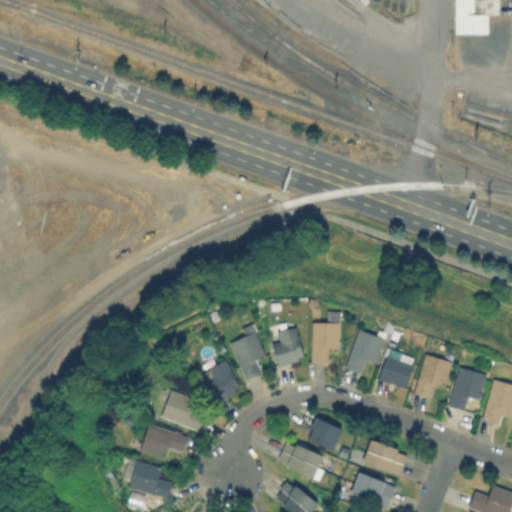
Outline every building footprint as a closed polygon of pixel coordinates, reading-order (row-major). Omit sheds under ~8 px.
[(456,19),(456,0),(475,0),(475,19),(456,19)] [(340,342),(340,348),(328,348),(328,361),(312,361),(313,321),(341,321),(340,342)] [(298,356),(279,365),(273,342),(281,340),(278,330),(297,325),(304,355),(298,356)] [(342,366),(356,328),(383,338),(374,362),(363,358),(358,372),(342,366)] [(262,371),(247,378),(230,342),(256,330),(267,353),(256,358),(262,371)] [(452,360),(445,386),(434,383),(430,396),(415,391),(426,353),(452,360)] [(376,378),(384,354),(411,364),(403,388),(376,378)] [(236,391),(217,401),(206,379),(207,379),(203,372),(210,369),(209,367),(226,358),(240,385),(235,388),(236,391)] [(487,373),(480,398),(468,395),(465,409),(449,404),(460,365),(487,373)] [(510,415),(511,408),(511,383),(491,378),(480,417),(496,421),(499,412),(510,415)] [(205,415),(200,429),(162,414),(172,389),(197,398),(192,410),(205,415)] [(341,429),(331,450),(308,438),(313,428),(310,427),(314,417),(341,429)] [(185,434),(180,450),(166,446),(162,457),(138,448),(147,421),(185,434)] [(408,454),(401,472),(392,469),(391,471),(363,461),(371,438),(399,448),(398,451),(408,454)] [(286,442),(296,446),(297,444),(323,456),(313,478),(286,466),(287,464),(278,460),(286,442)] [(173,481),(169,496),(130,486),(137,459),(162,466),(159,477),(173,481)] [(395,485),(386,507),(351,493),(360,471),(395,485)] [(287,479),(295,486),(297,484),(319,503),(311,511),(291,511),(283,505),(285,503),(276,496),(283,489),(281,487),(287,479)] [(511,490),(511,506),(509,511),(485,511),(469,506),(475,489),(489,494),(493,483),(511,490)]
